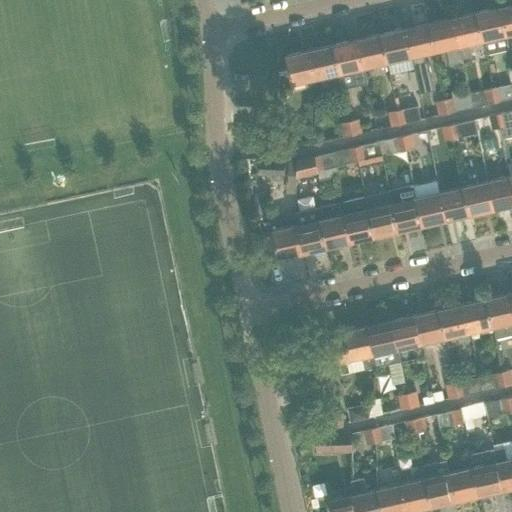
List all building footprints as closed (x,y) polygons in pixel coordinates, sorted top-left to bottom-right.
[(511,3),(500,6),(510,48),(511,47),(511,3)] [(510,48),(500,6),(477,11),(486,53),(510,48)] [(486,53),(477,11),(453,17),(459,45),(458,45),(461,58),(472,56),(469,43),(481,40),(484,54),(486,53)] [(459,45),(453,17),(429,22),(435,50),(446,48),(450,64),(462,61),(461,58),(458,45),(459,45)] [(405,27),(411,56),(419,91),(434,88),(427,56),(424,55),(424,53),(435,50),(429,22),(405,27)] [(411,56),(405,27),(381,33),(387,61),(411,56)] [(387,61),(381,33),(357,38),(364,67),(387,61)] [(357,38),(333,44),(339,72),(353,69),(356,85),(367,82),(364,67),(357,38)] [(339,72),(333,44),(309,49),(316,78),(339,72)] [(316,78),(309,49),(285,55),(292,83),(316,78)] [(511,82),(501,85),(504,99),(511,97),(511,82)] [(504,99),(501,85),(492,87),(495,101),(504,99)] [(471,107),(468,93),(466,86),(452,90),(454,96),(457,110),(471,107)] [(492,87),(483,89),(487,103),(495,101),(492,87)] [(483,89),(468,93),(471,107),(487,103),(483,89)] [(457,110),(454,96),(445,98),(448,112),(457,110)] [(448,112),(445,98),(436,100),(439,114),(448,112)] [(416,105),(406,107),(397,109),(400,123),(420,119),(416,105)] [(400,123),(397,109),(388,111),(391,125),(400,123)] [(511,109),(507,111),(498,113),(501,127),(503,138),(511,135),(511,109)] [(501,127),(498,113),(489,115),(492,129),(501,127)] [(349,120),(353,134),(362,132),(358,118),(349,120)] [(475,118),(459,122),(463,136),(478,132),(475,118)] [(353,134),(349,120),(341,122),(344,136),(353,134)] [(463,136),(459,122),(450,124),(454,138),(463,136)] [(454,138),(450,124),(442,126),(445,140),(454,138)] [(412,133),(403,135),(406,149),(415,147),(412,133)] [(406,149),(403,135),(394,137),(397,151),(406,149)] [(275,139),(275,154),(285,154),(285,140),(275,139)] [(364,144),(355,146),(358,160),(367,158),(364,144)] [(358,160),(355,146),(346,148),(349,162),(358,160)] [(335,150),(315,155),(318,169),(338,164),(335,150)] [(318,169),(315,155),(296,159),(296,176),(318,171),(318,169)] [(260,159),(259,173),(283,174),(284,160),(260,159)] [(285,193),(294,193),(295,160),(288,161),(288,179),(285,179),(285,193)] [(511,204),(511,179),(511,175),(487,180),(493,208),(511,204)] [(487,180),(463,186),(469,214),(471,213),(472,217),(484,214),(483,211),(493,208),(487,180)] [(463,186),(439,191),(446,219),(469,214),(463,186)] [(389,190),(366,195),(365,195),(374,236),(398,230),(392,202),(389,190)] [(439,191),(415,197),(422,225),(446,219),(439,191)] [(365,195),(341,201),(350,241),(374,236),(365,195)] [(415,197),(392,202),(398,230),(422,225),(415,197)] [(341,201),(329,203),(317,206),(326,247),(350,241),(341,201)] [(326,247),(317,206),(294,211),(297,223),(296,224),(302,252),(326,247)] [(296,224),(291,225),(272,229),(278,257),(302,252),(296,224)] [(511,298),(511,292),(487,298),(493,326),(495,338),(511,333),(511,298)] [(493,326),(487,298),(463,303),(469,331),(493,326)] [(469,331),(463,303),(439,308),(445,337),(469,331)] [(445,337),(439,308),(415,314),(421,342),(445,337)] [(421,342),(415,314),(391,319),(398,348),(421,342)] [(367,325),(374,353),(376,365),(400,360),(398,348),(391,319),(367,325)] [(334,343),(338,361),(361,356),(364,368),(376,365),(374,353),(367,325),(343,330),(346,341),(334,343)] [(511,373),(511,369),(502,371),(505,385),(511,383),(511,373)] [(493,373),(496,386),(496,387),(505,385),(502,371),(493,373)] [(493,373),(478,376),(481,389),(496,386),(493,373)] [(478,376),(463,379),(466,393),(481,389),(478,376)] [(466,393),(463,379),(454,381),(458,396),(467,394),(466,393)] [(458,396),(454,381),(445,383),(449,398),(458,396)] [(432,391),(434,401),(445,399),(442,389),(432,391)] [(416,390),(407,392),(410,407),(419,404),(416,390)] [(410,407),(407,392),(398,394),(401,409),(410,407)] [(511,410),(508,397),(499,399),(502,412),(511,410)] [(499,399),(484,402),(487,416),(502,412),(499,399)] [(366,402),(346,406),(349,421),(369,417),(366,402)] [(487,416),(484,402),(469,405),(472,419),(487,416)] [(472,419),(469,405),(460,407),(463,421),(472,419)] [(463,421),(460,407),(451,409),(454,423),(463,421)] [(451,409),(437,413),(440,427),(454,423),(451,409)] [(333,412),(332,426),(342,426),(343,412),(333,412)] [(437,413),(422,416),(425,430),(440,427),(437,413)] [(422,416),(413,418),(416,432),(425,430),(422,416)] [(416,432),(413,418),(404,420),(407,434),(416,432)] [(472,419),(463,421),(467,438),(476,437),(472,419)] [(392,423),(381,425),(384,439),(395,437),(392,423)] [(384,439),(381,425),(372,427),(375,441),(384,439)] [(372,427),(361,430),(364,444),(366,443),(375,441),(372,427)] [(352,433),(315,433),(315,450),(318,450),(352,450),(352,433)] [(496,461),(502,489),(511,486),(511,457),(507,458),(504,446),(494,448),(493,448),(496,461)] [(502,489),(496,461),(493,448),(469,454),(472,466),(478,494),(502,489)] [(455,500),(448,472),(445,458),(422,463),(425,477),(431,505),(455,500)] [(478,494),(472,466),(448,472),(455,500),(478,494)] [(382,511),(377,488),(367,490),(363,476),(350,479),(354,493),(357,511),(382,511)] [(431,505),(425,477),(400,483),(407,511),(431,505)] [(401,511),(407,511),(400,483),(377,488),(382,511),(401,511)] [(357,511),(354,493),(329,499),(331,511),(357,511)]
